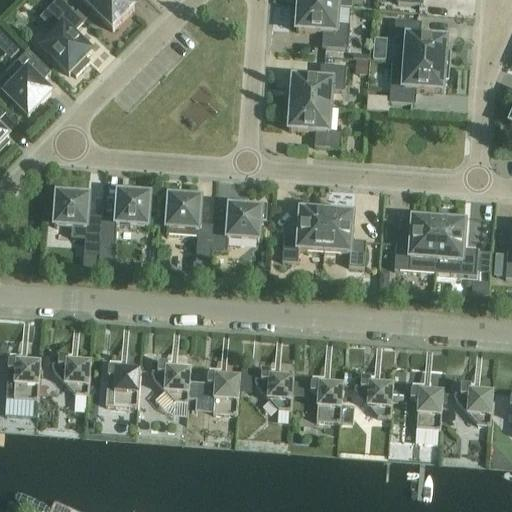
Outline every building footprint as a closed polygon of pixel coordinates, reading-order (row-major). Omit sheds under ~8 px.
[(85,0),(81,4),(112,34),(134,13),(121,0),(85,0)] [(294,0),(294,8),(338,12),(339,0),(294,0)] [(396,0),(396,7),(423,9),(423,0),(396,0)] [(85,62),(91,57),(72,39),(84,27),(59,2),(39,22),(52,34),(38,48),(69,79),(71,77),(76,81),(90,66),(85,62)] [(337,28),(338,12),(294,8),(292,23),(297,23),(296,35),(323,37),(322,52),(348,54),(350,29),(337,28)] [(407,41),(405,66),(405,67),(449,70),(450,56),(446,55),(447,43),(420,41),(421,27),(395,25),(394,40),(407,41)] [(0,33),(0,51),(9,43),(0,33)] [(373,52),(373,63),(385,63),(386,53),(373,52)] [(28,120),(51,97),(40,87),(50,77),(27,55),(6,76),(16,86),(5,98),(28,120)] [(358,65),(358,78),(368,78),(368,66),(358,65)] [(448,84),(449,70),(405,67),(405,66),(392,65),(389,107),(415,109),(416,94),(443,96),(444,84),(448,84)] [(287,94),(286,108),(331,111),(332,95),(345,96),(346,71),(320,69),(319,84),(293,82),(292,94),(287,94)] [(329,137),(331,111),(286,108),(285,123),(290,123),(289,135),(315,137),(314,152),(340,153),(342,138),(329,137)] [(6,143),(8,141),(0,132),(0,155),(9,146),(6,143)] [(100,248),(115,249),(117,229),(148,232),(150,200),(118,197),(116,223),(102,222),(100,248)] [(57,198),(54,230),(71,232),(70,241),(85,242),(84,259),(99,260),(100,248),(102,222),(87,221),(89,201),(57,198)] [(211,268),(212,252),(213,230),(199,229),(201,203),(169,201),(166,239),(197,241),(195,267),(208,268),(211,268)] [(228,231),(213,230),(212,252),(227,253),(228,243),(259,245),(260,225),(266,226),(267,208),(246,207),(246,212),(229,211),(228,231)] [(298,255),(324,257),(327,212),(313,211),(312,216),(300,215),(298,241),(284,240),(282,266),(297,268),(298,255)] [(327,212),(324,257),(349,259),(348,271),(364,273),(366,246),(351,245),(353,219),(341,218),(342,213),(327,212)] [(394,275),(435,278),(439,220),(425,219),(424,224),(412,223),(410,250),(396,248),(394,275)] [(439,220),(435,278),(476,281),(477,266),(478,256),(478,255),(463,253),(465,227),(453,226),(454,222),(439,220)] [(478,256),(477,266),(489,267),(490,257),(478,256)] [(495,259),(494,279),(505,280),(505,283),(511,283),(511,257),(507,257),(507,259),(495,259)] [(45,259),(44,270),(56,271),(56,265),(51,259),(45,259)] [(193,267),(193,279),(207,280),(208,268),(195,267),(193,267)] [(140,269),(139,282),(152,283),(153,270),(140,269)] [(253,273),(252,287),(264,287),(265,274),(253,273)] [(380,276),(379,293),(388,294),(389,276),(380,276)] [(267,278),(266,289),(276,290),(277,279),(267,278)] [(364,281),(363,293),(375,294),(376,282),(364,281)] [(91,367),(76,366),(68,366),(68,360),(59,359),(58,369),(52,368),(52,374),(65,388),(65,390),(66,390),(75,400),(88,401),(91,367)] [(8,365),(8,374),(5,403),(38,406),(38,398),(39,389),(40,368),(8,365)] [(190,375),(176,374),(167,373),(168,367),(158,367),(157,376),(152,376),(151,381),(164,396),(164,397),(166,397),(175,407),(188,408),(190,375)] [(137,413),(140,375),(108,372),(105,411),(137,413)] [(240,382),(240,384),(252,385),(253,373),(241,372),(240,382)] [(293,382),(279,381),(271,381),(271,375),(261,374),(261,384),(255,384),(255,388),(268,403),(267,405),(269,405),(278,415),(291,416),(293,382)] [(240,382),(225,381),(208,380),(207,389),(215,390),(213,419),(237,420),(240,384),(240,382)] [(393,390),(379,389),(370,388),(371,383),(361,382),(360,391),(355,391),(354,396),(367,411),(367,412),(369,412),(378,423),(391,424),(392,403),(393,394),(393,390)] [(343,390),(329,389),(311,387),(310,397),(318,397),(316,426),(340,428),(342,400),(343,390)] [(39,389),(38,398),(47,399),(47,389),(39,389)] [(493,397),(479,396),(470,395),(470,390),(461,389),(460,399),(454,398),(454,403),(467,418),(467,420),(469,420),(478,430),(490,431),(493,397)] [(343,390),(342,400),(350,401),(350,390),(343,390)] [(404,395),(393,394),(392,403),(403,404),(404,395)] [(443,397),(429,396),(411,395),(410,404),(418,405),(416,434),(440,435),(443,397)]
